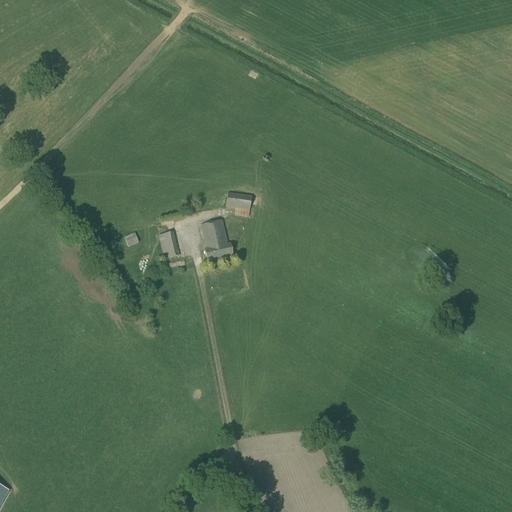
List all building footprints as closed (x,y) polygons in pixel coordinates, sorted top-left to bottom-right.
[(251,197),(227,194),(225,208),(235,209),(234,217),(248,219),(248,218),(251,197)] [(227,246),(222,222),(201,227),(206,250),(205,251),(208,262),(232,257),(230,246),(227,246)] [(164,260),(178,257),(173,233),(158,237),(164,260)] [(127,248),(138,244),(134,234),(124,239),(127,248)] [(145,289),(151,287),(149,279),(143,281),(145,289)] [(0,506),(8,491),(0,486),(0,506)]
